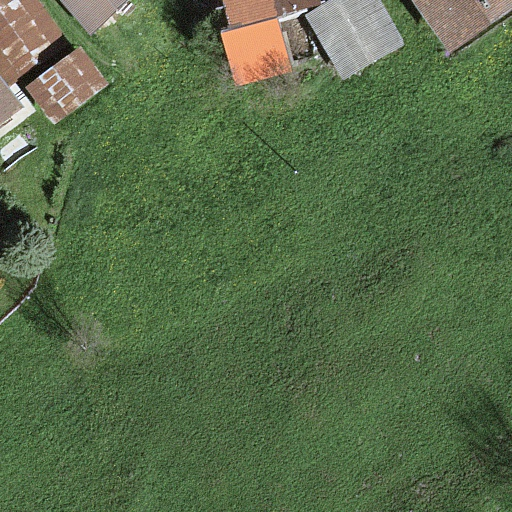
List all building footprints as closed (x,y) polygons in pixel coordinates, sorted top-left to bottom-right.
[(28,0),(9,0),(0,7),(0,74),(42,131),(96,91),(28,0)] [(47,0),(81,41),(130,0),(47,0)] [(212,0),(237,93),(290,76),(277,29),(329,13),(327,0),(212,0)] [(350,0),(329,13),(306,27),(341,85),(403,46),(374,0),(350,0)] [(511,0),(408,0),(449,58),(511,14),(511,0)] [(0,94),(0,130),(17,117),(0,94)]
